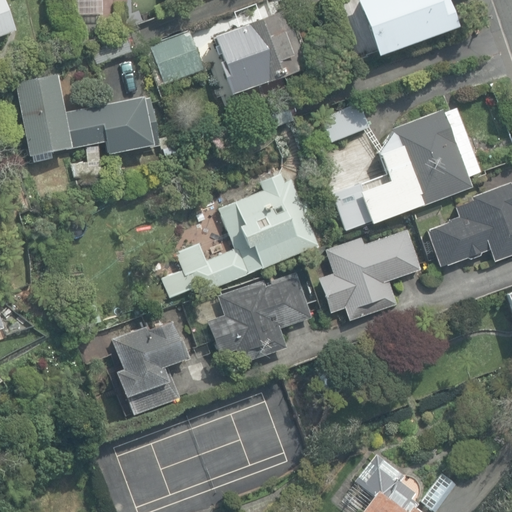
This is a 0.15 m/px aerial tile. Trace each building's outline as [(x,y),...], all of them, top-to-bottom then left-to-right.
[(0,0),(0,34),(12,30),(0,0)] [(177,8),(174,0),(159,0),(162,11),(177,8)] [(353,0),(373,56),(454,27),(443,0),(442,0),(438,1),(437,0),(353,0)] [(211,36),(236,104),(282,87),(278,78),(306,68),(284,9),(211,36)] [(147,45),(161,84),(201,70),(186,30),(147,45)] [(88,44),(95,64),(131,52),(124,32),(88,44)] [(72,148),(76,178),(100,173),(100,158),(157,147),(159,156),(173,153),(172,147),(173,147),(171,136),(157,139),(149,98),(102,108),(73,114),(71,103),(57,106),(54,76),(10,84),(25,157),(72,148)] [(249,110),(258,134),(293,121),(284,97),(249,110)] [(319,119),(329,142),(367,127),(357,103),(319,119)] [(331,192),(344,230),(368,221),(469,185),(466,176),(478,172),(455,107),(441,112),(439,108),(388,126),(374,151),(382,174),(331,192)] [(199,293),(315,247),(288,178),(281,180),(278,172),(251,183),(254,191),(216,206),(233,250),(203,262),(195,243),(173,252),(180,271),(160,280),(167,298),(196,287),(199,293)] [(424,230),(438,267),(465,258),(467,259),(478,255),(479,253),(488,249),(492,261),(511,253),(511,184),(507,182),(468,196),(470,201),(452,207),(456,217),(445,220),(446,222),(424,230)] [(342,308),(347,320),(395,304),(387,283),(386,281),(419,269),(405,229),(361,244),(358,237),(322,250),(330,273),(316,278),(317,283),(328,313),(342,308)] [(234,349),(239,363),(286,346),(279,328),(309,317),(297,283),(293,272),(267,281),(268,283),(263,285),(262,283),(261,280),(253,283),(215,295),(222,314),(205,320),(217,355),(234,349)] [(113,371),(130,414),(177,397),(165,365),(187,357),(179,336),(174,338),(168,320),(146,329),(144,324),(108,338),(120,368),(113,371)] [(416,511),(420,506),(411,499),(417,491),(401,480),(403,477),(373,455),(351,485),(365,494),(351,511),(416,511)] [(419,500),(434,511),(456,485),(440,472),(419,500)]
